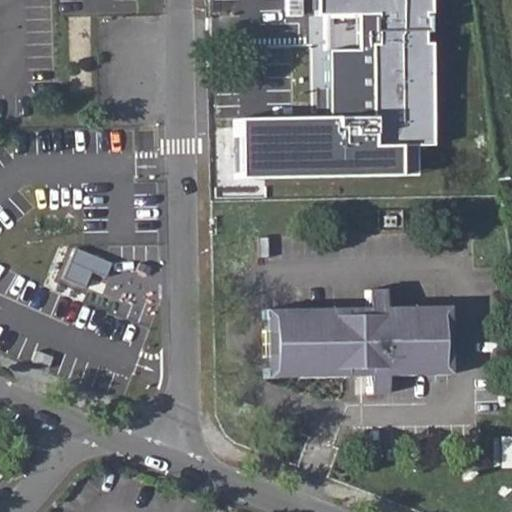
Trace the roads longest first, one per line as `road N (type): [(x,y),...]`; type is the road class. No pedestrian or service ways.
road 1 (residential): [(181,463),(175,0)]
road 2 (residential): [(307,511),(181,463)]
